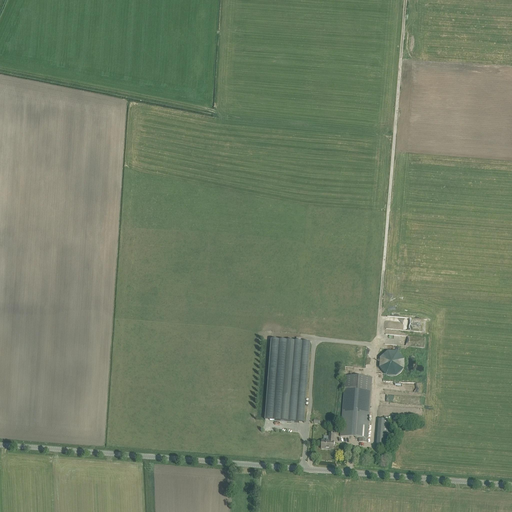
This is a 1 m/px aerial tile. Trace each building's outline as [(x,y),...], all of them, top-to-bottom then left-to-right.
[(411,347),(425,347),(425,338),(411,337),(411,347)] [(265,420),(304,423),(310,343),(271,340),(265,420)] [(407,363),(407,361),(406,359),(405,356),(404,355),(402,353),(400,352),(398,352),(396,351),(394,351),(392,352),(389,353),(387,355),(386,356),(385,358),(384,360),(384,363),(384,365),(385,367),(385,369),(387,371),(389,373),(390,374),(393,374),(395,375),(398,375),(400,374),(402,373),(404,372),(405,369),(406,368),(407,366),(407,363)] [(345,376),(341,432),(340,437),(359,438),(359,442),(367,443),(372,378),(345,376)] [(379,420),(377,440),(377,445),(389,446),(391,421),(379,420)] [(322,441),(322,444),(321,449),(333,450),(334,442),(333,442),(334,435),(330,434),(329,441),(322,441)]
